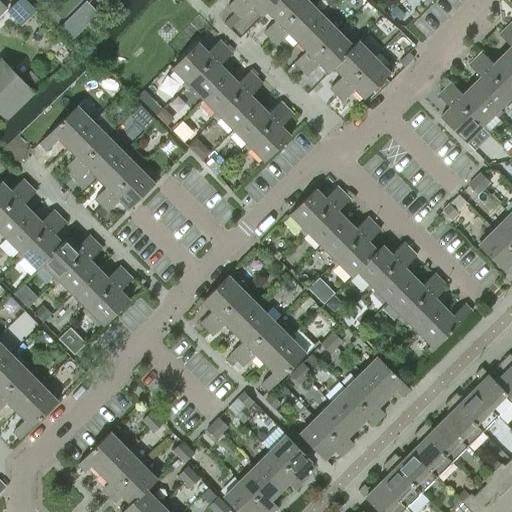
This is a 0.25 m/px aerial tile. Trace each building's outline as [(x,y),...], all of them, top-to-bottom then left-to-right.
[(17,0),(7,10),(21,24),(35,10),(24,0),(17,0)] [(232,0),(227,6),(233,13),(245,0),(232,0)] [(266,11),(276,0),(245,0),(233,13),(240,19),(252,7),(261,17),(266,12),(266,11)] [(270,40),(308,3),(305,0),(276,0),(266,11),(266,12),(275,20),(263,32),(270,40)] [(288,33),(296,41),(321,16),(308,3),(270,40),(276,45),(288,33)] [(293,63),(299,68),(336,31),(321,16),(296,41),(305,51),(293,63)] [(510,47),(501,56),(511,66),(511,35),(505,29),(498,35),(510,47)] [(333,68),(353,48),(352,47),(336,31),(299,68),(306,76),(318,64),(328,73),(333,68)] [(197,43),(180,60),(171,68),(187,84),(224,47),(218,41),(206,52),(197,43)] [(336,95),(374,58),(357,41),(352,47),(353,48),(333,68),(341,76),(329,88),(336,95)] [(231,54),(224,47),(187,84),(202,100),(228,74),(219,66),(231,54)] [(511,96),(511,95),(511,66),(501,56),(493,64),(481,52),(474,59),(511,96)] [(33,91),(0,58),(0,115),(4,119),(33,91)] [(363,99),(389,74),(374,58),(336,95),(342,101),(354,89),(363,99)] [(479,77),(471,86),(496,111),(511,96),(474,59),(468,65),(479,77)] [(236,83),(228,74),(202,100),(218,115),(255,78),(248,71),(236,83)] [(218,115),(233,130),(258,105),(249,96),(261,84),(255,78),(218,115)] [(480,127),(496,111),(471,86),(462,95),(450,83),(444,89),(480,127)] [(464,143),(480,127),(444,89),(437,96),(449,108),(439,117),(464,143)] [(233,130),(248,146),(285,109),(279,102),(267,114),(258,105),(233,130)] [(155,115),(165,126),(175,116),(165,105),(155,115)] [(58,139),(66,148),(92,123),(76,106),(38,143),(46,151),(58,139)] [(292,115),(285,109),(248,146),(264,162),(289,136),(280,127),(292,115)] [(63,168),(70,175),(107,138),(92,123),(66,148),(75,156),(63,168)] [(88,170),(97,178),(122,153),(107,138),(70,175),(76,181),(88,170)] [(94,199),(100,205),(137,168),(122,153),(97,178),(106,187),(94,199)] [(119,200),(128,210),(153,184),(137,168),(100,205),(107,212),(119,200)] [(480,174),(474,180),(483,190),(489,183),(480,174)] [(0,182),(0,214),(28,186),(21,180),(10,191),(0,182)] [(477,196),(478,195),(483,190),(474,180),(467,186),(477,196)] [(34,193),(28,186),(0,214),(0,232),(6,238),(31,214),(22,205),(34,193)] [(314,189),(289,214),(304,230),(342,193),(336,186),(324,198),(314,189)] [(321,246),(346,221),(337,212),(349,200),(342,193),(304,230),(321,246)] [(443,211),(452,221),(458,215),(449,205),(443,211)] [(6,238),(21,254),(58,217),(52,210),(40,222),(31,214),(6,238)] [(493,230),(511,248),(511,218),(508,215),(493,230)] [(21,254),(36,269),(67,239),(66,238),(61,243),(53,236),(65,224),(58,217),(21,254)] [(335,260),(372,223),(366,217),(354,229),(346,221),(321,246),(335,260)] [(376,251),(367,242),(379,230),(372,223),(335,260),(351,277),(356,272),(377,252),(376,251)] [(511,248),(493,230),(477,246),(502,271),(511,261),(511,248)] [(94,242),(88,236),(76,248),(67,239),(36,269),(37,270),(42,265),(57,279),(94,242)] [(57,279),(72,295),(97,270),(88,261),(101,249),(94,242),(57,279)] [(356,272),(371,286),(409,250),(402,243),(391,255),(381,246),(376,251),(377,252),(356,272)] [(371,286),(387,302),(413,277),(404,268),(416,256),(409,250),(371,286)] [(72,295),(87,310),(125,273),(118,267),(106,279),(97,270),(72,295)] [(131,280),(125,273),(87,310),(103,326),(129,301),(119,291),(131,280)] [(413,277),(387,302),(402,317),(440,281),(433,274),(421,286),(413,277)] [(227,276),(201,301),(211,311),(199,323),(206,329),(243,292),(227,276)] [(440,281),(402,317),(418,333),(444,308),(434,299),(446,287),(440,281)] [(224,324),(233,333),(258,307),(243,292),(206,329),(212,336),(224,324)] [(444,308),(418,333),(434,349),(471,312),(463,304),(452,316),(444,308)] [(230,353),(236,360),(273,323),(258,307),(233,333),(242,341),(230,353)] [(255,355),(263,363),(288,338),(273,323),(236,360),(243,366),(255,355)] [(69,328),(58,339),(74,354),(85,345),(69,328)] [(326,337),(336,348),(342,341),(332,331),(326,337)] [(319,343),(330,354),(336,348),(326,337),(319,343)] [(304,354),(304,353),(288,338),(263,363),(272,372),(260,384),(268,391),(304,354)] [(0,365),(10,355),(0,344),(0,365)] [(511,369),(511,358),(508,354),(502,360),(511,369)] [(0,395),(25,370),(10,355),(0,365),(0,395)] [(402,394),(408,389),(376,357),(360,373),(386,398),(396,388),(402,394)] [(504,373),(494,382),(511,400),(511,401),(511,369),(502,360),(497,366),(504,373)] [(296,369),(306,378),(312,372),(302,362),(296,369)] [(497,416),(511,401),(511,400),(494,382),(480,368),(474,374),(481,381),(471,391),(497,416)] [(289,375),(299,385),(306,378),(296,369),(289,375)] [(0,409),(7,403),(15,411),(41,386),(25,370),(0,395),(0,409)] [(375,408),(386,398),(360,373),(345,388),(377,420),(382,415),(375,408)] [(12,432),(19,439),(57,402),(41,386),(15,411),(24,420),(12,432)] [(372,425),(377,420),(345,388),(330,403),(355,429),(365,419),(372,425)] [(481,432),(497,416),(471,391),(462,401),(455,393),(449,399),(481,432)] [(243,392),(236,399),(247,409),(253,403),(243,392)] [(271,394),(264,400),(274,411),(280,404),(271,394)] [(466,447),(481,432),(449,399),(443,405),(450,412),(441,421),(466,447)] [(330,403),(314,419),(346,450),(351,445),(345,439),(355,429),(330,403)] [(141,421),(147,428),(157,418),(151,411),(141,421)] [(211,424),(212,424),(221,434),(228,428),(218,417),(211,424)] [(147,428),(153,433),(163,424),(157,418),(147,428)] [(341,455),(346,450),(314,419),(298,435),(324,460),(334,449),(341,455)] [(451,462),(466,447),(441,421),(431,431),(424,424),(418,429),(451,462)] [(221,434),(212,424),(211,424),(205,430),(215,441),(221,434)] [(435,477),(451,462),(418,429),(413,435),(420,442),(410,452),(435,477)] [(109,433),(77,464),(83,470),(89,464),(100,474),(125,449),(109,433)] [(285,435),(269,451),(300,483),(306,478),(299,471),(310,461),(285,435)] [(178,458),(187,447),(181,442),(172,452),(178,458)] [(194,453),(187,447),(178,458),(184,464),(194,453)] [(109,496),(141,465),(125,449),(100,474),(110,484),(103,490),(109,496)] [(295,488),(300,483),(269,451),(254,466),(279,492),(289,482),(295,488)] [(420,492),(435,477),(410,452),(401,461),(393,454),(388,460),(420,492)] [(405,508),(420,492),(388,460),(382,465),(389,473),(380,482),(405,508)] [(511,462),(510,460),(503,466),(511,475),(511,462)] [(141,465),(109,496),(113,501),(120,494),(129,504),(131,505),(145,490),(156,480),(141,465)] [(176,476),(183,483),(193,472),(187,466),(176,476)] [(254,466),(238,482),(268,511),(271,511),(275,508),(269,502),(279,492),(254,466)] [(183,483),(189,489),(200,478),(193,472),(183,483)] [(268,511),(238,482),(222,497),(236,511),(268,511)] [(400,511),(405,508),(380,482),(370,492),(363,485),(357,491),(377,511),(400,511)] [(486,484),(479,490),(489,500),(496,494),(486,484)] [(153,511),(160,506),(145,490),(131,505),(129,504),(120,511),(153,511)] [(473,497),(482,507),(489,500),(479,490),(473,497)] [(211,511),(215,511),(223,504),(217,498),(207,507),(211,511)]
